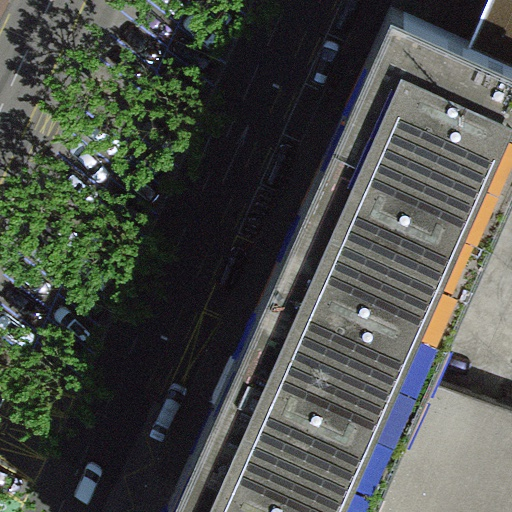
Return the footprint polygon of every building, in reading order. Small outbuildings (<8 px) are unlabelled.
[(511,0),(410,0),(406,8),(511,54),(511,0)] [(317,207),(461,271),(511,156),(511,54),(406,8),(317,207)] [(229,403),(373,468),(417,370),(461,271),(317,207),(229,403)] [(511,511),(511,404),(417,370),(373,468),(353,511),(511,511)] [(180,511),(353,511),(373,468),(229,403),(180,511)]
